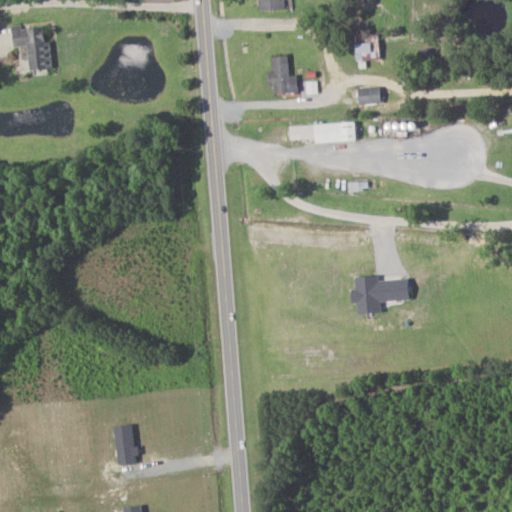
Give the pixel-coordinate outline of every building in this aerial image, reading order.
[(288,10),(287,0),(261,0),(262,11),(288,10)] [(36,72),(51,70),(50,58),(54,58),(52,35),(46,36),(45,27),(25,30),(25,25),(15,26),(17,48),(34,46),(36,72)] [(360,61),(381,60),(381,43),(360,44),(360,61)] [(301,76),(293,76),(292,56),(272,57),(273,84),(278,84),(279,94),(302,92),(301,76)] [(364,104),(387,103),(386,87),(363,88),(364,104)] [(293,125),(294,140),(319,139),(320,143),(362,141),(361,122),(293,125)] [(371,182),(351,182),(351,191),(371,190),(371,182)] [(415,280),(384,281),(383,276),(358,278),(360,304),(362,304),(363,315),(386,314),(386,302),(416,300),(415,280)]
